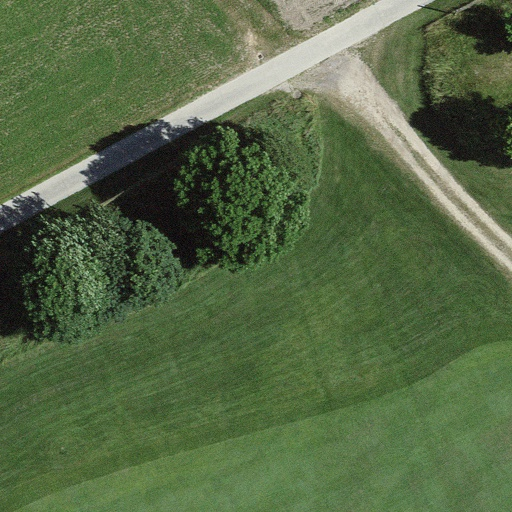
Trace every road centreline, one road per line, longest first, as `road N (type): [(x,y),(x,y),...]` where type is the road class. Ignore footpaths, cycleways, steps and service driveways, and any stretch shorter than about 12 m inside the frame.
road 1 (unclassified): [(0,211),(411,0)]
road 2 (track): [(249,0),(314,51),(511,257)]
